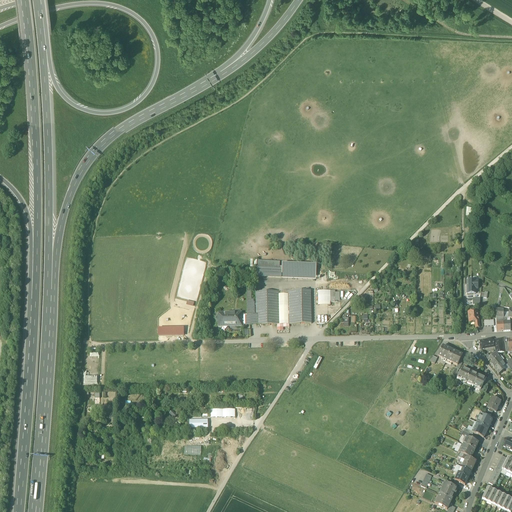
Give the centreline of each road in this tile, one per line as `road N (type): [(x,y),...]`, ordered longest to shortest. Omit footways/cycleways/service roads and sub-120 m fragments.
road 1 (motorway): [(0,28),(89,4),(141,20),(154,36),(158,66),(148,91),(127,109),(102,114),(74,105),(44,60)]
road 2 (motorway): [(49,296),(66,209),(87,163),(113,136),(227,67)]
road 3 (track): [(314,340),(462,187),(511,147)]
road 4 (motorway): [(35,245),(20,511)]
road 5 (motorway): [(22,0),(35,245)]
road 6 (motorway): [(49,296),(44,60)]
road 7 (motorway): [(32,511),(49,296)]
road 8 (track): [(208,511),(314,340)]
road 9 (residential): [(314,340),(465,337)]
road 10 (residential): [(511,400),(469,511)]
